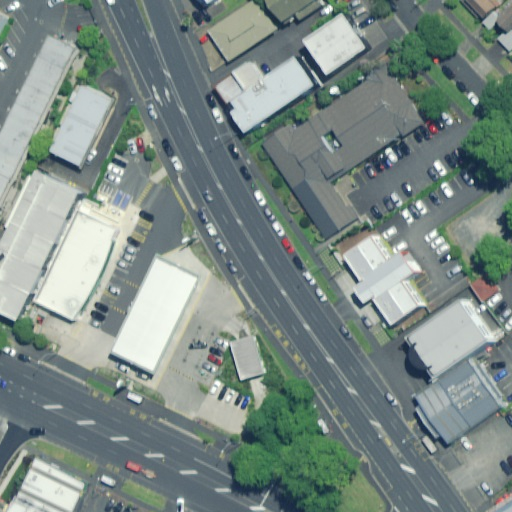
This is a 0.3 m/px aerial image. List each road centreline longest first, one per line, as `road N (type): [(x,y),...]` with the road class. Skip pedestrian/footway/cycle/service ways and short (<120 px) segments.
road 1 (secondary): [(133,0),(215,176),(411,475)]
road 2 (secondary): [(264,511),(0,381)]
road 3 (residential): [(399,0),(511,127)]
